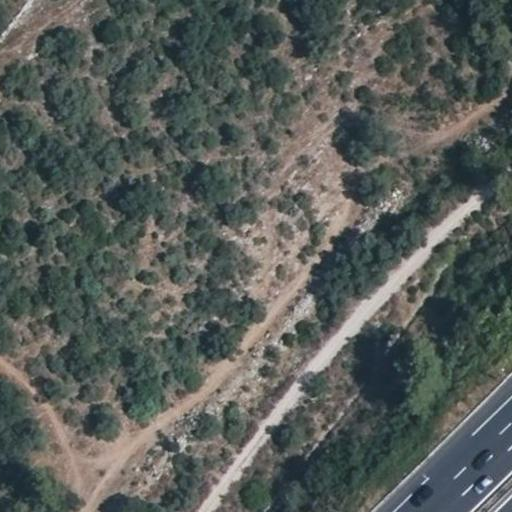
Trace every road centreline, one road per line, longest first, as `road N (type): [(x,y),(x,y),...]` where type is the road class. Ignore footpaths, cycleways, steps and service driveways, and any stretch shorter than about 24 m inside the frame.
road 1 (unclassified): [(511,168),(419,248),(179,511)]
road 2 (track): [(0,356),(39,393),(74,470),(83,511)]
